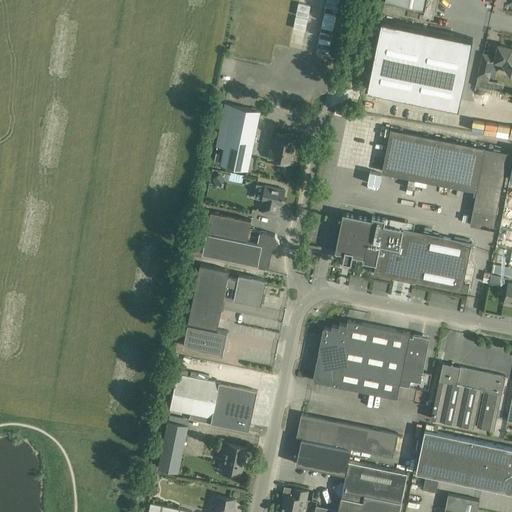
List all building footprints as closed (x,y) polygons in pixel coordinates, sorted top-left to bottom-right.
[(385,0),(425,8),(423,14),(433,16),(434,10),(436,10),(438,0),(385,0)] [(382,20),(368,88),(459,107),(473,38),(382,20)] [(511,74),(511,73),(511,48),(498,45),(495,61),(499,62),(499,65),(505,66),(511,74)] [(479,75),(476,86),(493,90),(495,81),(489,80),(489,77),(488,77),(493,56),(483,54),(479,75)] [(225,104),(216,146),(217,147),(224,148),(221,164),(238,167),(248,169),(260,111),(250,109),(233,105),(233,106),(226,105),(225,105),(225,104)] [(336,122),(348,124),(350,111),(338,109),(336,122)] [(493,229),(509,152),(390,128),(382,171),(477,190),(470,225),(493,229)] [(291,161),(295,144),(291,143),(293,135),(285,133),(284,135),(276,133),(273,150),(276,151),(274,161),(290,164),(291,161)] [(222,173),(215,177),(219,184),(226,179),(222,173)] [(257,184),(254,198),(262,200),(264,201),(262,211),(266,212),(276,214),(277,207),(278,204),(282,204),(285,189),(275,187),(265,185),(265,186),(257,184)] [(211,211),(202,252),(258,263),(258,261),(269,264),(273,245),(280,241),(275,234),(249,229),(251,219),(211,211)] [(372,219),(343,213),(335,251),(344,253),(343,260),(344,260),(344,258),(351,260),(351,261),(353,255),(364,257),(363,261),(375,263),(373,273),(468,292),(469,285),(463,284),(472,242),(384,224),(385,219),(373,216),(372,219)] [(228,331),(217,328),(224,296),(234,298),(234,299),(261,304),(266,280),(256,278),(239,273),(238,279),(228,277),(229,271),(200,264),(183,345),(223,354),(227,331),(228,331)] [(494,264),(493,273),(507,274),(508,265),(494,264)] [(491,275),(490,283),(501,286),(502,277),(491,275)] [(392,318),(392,323),(418,326),(419,321),(392,318)] [(318,359),(314,379),(313,380),(335,384),(397,397),(400,383),(410,335),(410,332),(347,319),(347,320),(348,320),(347,324),(339,323),(340,324),(339,326),(332,324),(332,325),(332,328),(324,326),(324,327),(320,351),(319,351),(317,359),(318,359)] [(428,389),(430,383),(431,373),(423,371),(430,336),(413,333),(413,336),(410,335),(400,383),(420,387),(428,389)] [(474,426),(484,428),(494,430),(506,375),(443,362),(441,372),(431,419),(474,427),(474,426)] [(177,374),(170,409),(191,413),(190,419),(249,431),(257,390),(219,382),(209,380),(177,374)] [(397,433),(311,415),(301,413),(296,437),(302,438),(351,448),(393,456),(397,433)] [(168,421),(158,467),(179,472),(188,425),(168,421)] [(511,447),(425,429),(416,472),(506,491),(506,492),(511,492),(511,447)] [(351,448),(302,438),(297,464),(347,474),(345,481),(341,480),(333,486),(339,495),(342,495),(339,510),(338,511),(399,511),(408,472),(349,460),(351,448)] [(246,447),(236,445),(226,443),(224,451),(227,452),(223,471),(241,474),(246,447)] [(426,475),(423,488),(436,491),(439,478),(426,475)] [(405,511),(485,511),(486,511),(478,509),(479,500),(436,491),(423,488),(411,486),(405,511)] [(285,494),(280,511),(301,511),(305,499),(307,500),(309,491),(294,488),(292,496),(285,494)] [(232,511),(235,499),(226,497),(218,495),(214,511),(212,511),(211,511),(232,511)] [(191,511),(192,511),(151,502),(148,511),(191,511)]
